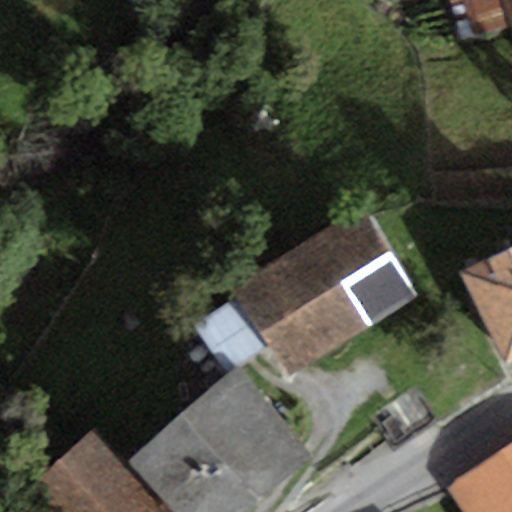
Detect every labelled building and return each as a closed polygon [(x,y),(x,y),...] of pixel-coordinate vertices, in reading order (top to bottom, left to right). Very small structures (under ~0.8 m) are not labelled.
[(511,0),(448,0),(461,40),(510,24),(511,29),(511,0)] [(264,343),(284,376),(418,296),(366,210),(233,291),(238,300),(264,343)] [(511,357),(511,248),(459,274),(502,362),(511,357)] [(224,369),(264,343),(238,300),(195,328),(224,369)] [(237,367),(130,463),(165,502),(174,511),(247,511),(314,452),(237,367)] [(174,511),(165,502),(158,508),(91,435),(21,498),(34,511),(174,511)] [(511,511),(511,445),(447,489),(462,511),(511,511)]
